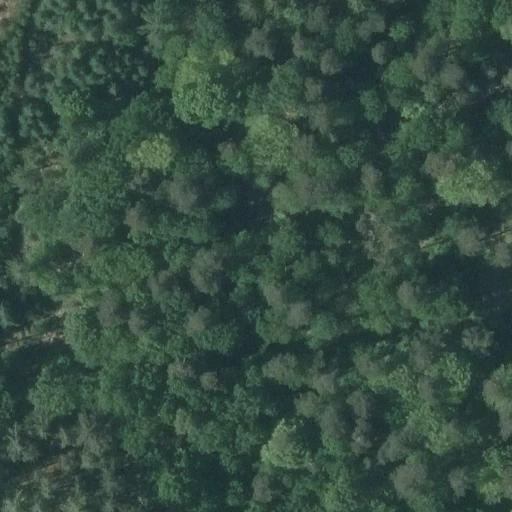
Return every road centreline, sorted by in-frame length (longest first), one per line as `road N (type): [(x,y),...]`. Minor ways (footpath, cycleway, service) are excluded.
road 1 (track): [(91,371),(97,345),(64,211),(73,187),(162,120),(176,96),(188,64),(187,0)]
road 2 (track): [(222,511),(182,435),(117,376),(91,371),(0,383)]
